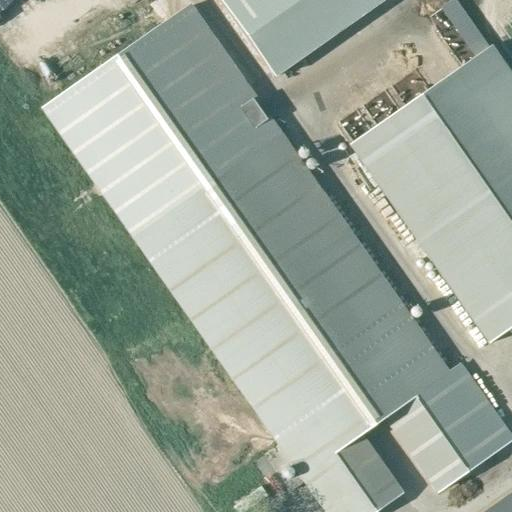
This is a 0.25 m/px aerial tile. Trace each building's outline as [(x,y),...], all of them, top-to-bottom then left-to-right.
[(220,0),(274,77),(384,0),(220,0)] [(457,46),(470,36),(443,0),(433,0),(426,6),(457,46)] [(511,439),(454,357),(439,367),(186,8),(44,107),(328,511),(373,511),(401,493),(360,434),(383,418),(435,492),(511,439)] [(511,332),(511,66),(499,47),(357,144),(493,345),(511,332)] [(511,511),(511,495),(486,511),(511,511)]
